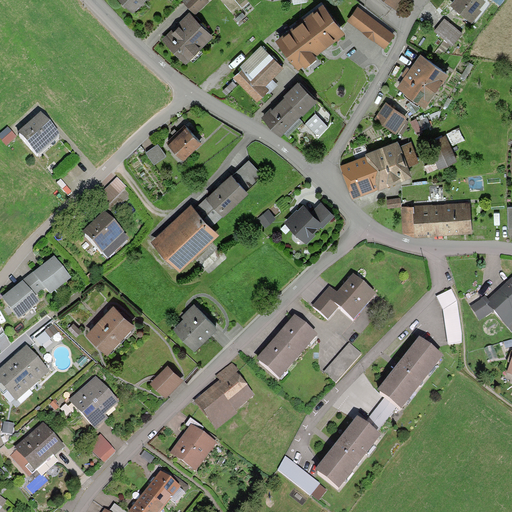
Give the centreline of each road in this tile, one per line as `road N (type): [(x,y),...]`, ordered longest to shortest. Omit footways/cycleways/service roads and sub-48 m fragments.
road 1 (residential): [(76,511),(92,483),(171,417),(361,226)]
road 2 (residential): [(0,278),(189,89)]
road 3 (residential): [(320,172),(415,0)]
road 4 (residential): [(189,89),(320,172)]
road 5 (residential): [(361,226),(402,244),(511,250)]
road 6 (residential): [(95,0),(189,89)]
